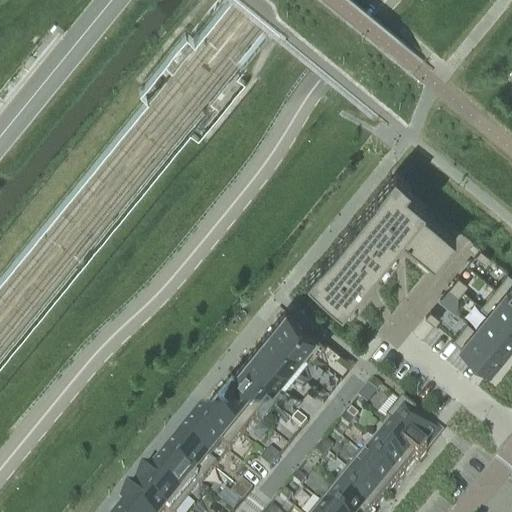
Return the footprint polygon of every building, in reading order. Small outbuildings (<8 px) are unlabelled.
[(308,276),(307,278),(309,279),(336,302),(342,306),(401,234),(418,249),(431,259),(434,262),(455,236),(422,209),(425,204),(406,188),(391,175),(390,175),(308,276)] [(489,256),(480,249),(475,255),(484,262),(489,256)] [(511,274),(507,271),(493,288),(511,302),(511,274)] [(467,284),(458,276),(453,282),(462,290),(467,284)] [(457,296),(462,290),(453,282),(448,288),(457,296)] [(511,302),(493,288),(479,305),(487,311),(487,310),(511,330),(511,302)] [(285,309),(271,326),(308,356),(322,339),(312,331),(285,309)] [(439,318),(430,310),(425,316),(434,324),(439,318)] [(474,326),(473,327),(504,352),(511,342),(511,330),(487,310),(487,311),(474,326)] [(467,320),(452,338),(459,344),(490,369),(504,352),(473,327),(474,326),(467,320)] [(271,326),(257,343),(294,373),(308,356),(271,326)] [(257,343),(245,357),(282,388),(294,373),(257,343)] [(245,357),(233,372),(270,402),(282,388),(245,357)] [(231,371),(217,389),(255,420),(270,402),(233,372),(231,371)] [(373,382),(368,388),(376,394),(381,388),(373,382)] [(217,389),(202,406),(204,408),(241,438),(255,420),(217,389)] [(437,434),(400,404),(387,421),(423,451),(437,434)] [(204,408),(191,423),(228,454),(241,438),(204,408)] [(345,416),(353,422),(358,416),(350,410),(345,416)] [(353,422),(345,416),(340,422),(348,428),(353,422)] [(423,451),(387,421),(384,424),(391,429),(380,442),(410,467),(414,462),(417,464),(426,454),(423,452),(423,451)] [(191,423),(177,440),(214,470),(228,454),(191,423)] [(177,440),(164,457),(200,487),(214,470),(177,440)] [(319,448),(327,454),(332,448),(324,441),(319,448)] [(410,467),(380,442),(367,458),(360,453),(360,454),(397,483),(410,467)] [(319,448),(314,454),(322,460),(327,454),(319,448)] [(269,449),(259,461),(268,469),(278,457),(269,449)] [(360,454),(347,470),(383,500),(397,483),(360,454)] [(164,457),(150,473),(187,503),(200,487),(164,457)] [(373,511),(383,500),(347,470),(333,486),(364,511),(373,511)] [(149,472),(134,489),(161,511),(180,511),(187,503),(150,473),(149,472)] [(299,487),(305,481),(297,475),(292,481),(299,487)] [(240,481),(230,494),(241,503),(251,490),(240,481)] [(331,511),(364,511),(333,486),(320,503),(331,511)] [(161,511),(134,489),(120,507),(122,508),(125,511),(161,511)] [(286,503),(291,497),(284,491),(279,497),(286,503)] [(331,511),(320,503),(312,511),(331,511)]
